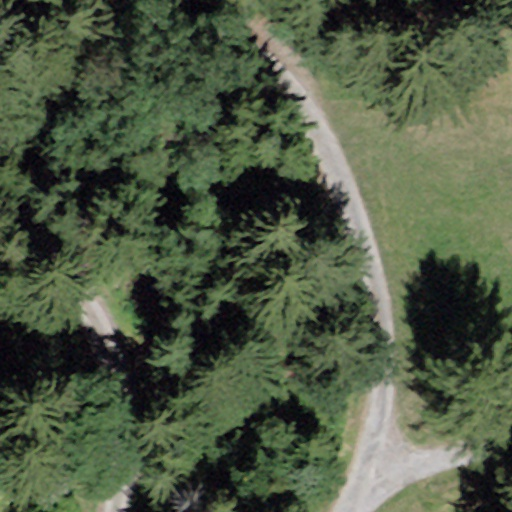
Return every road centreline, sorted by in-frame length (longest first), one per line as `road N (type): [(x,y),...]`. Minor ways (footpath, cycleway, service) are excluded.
road 1 (residential): [(173,0),(276,68),(357,260),(313,511)]
road 2 (residential): [(101,511),(104,384),(86,319),(48,253),(0,205)]
road 3 (track): [(511,444),(397,471),(364,511)]
